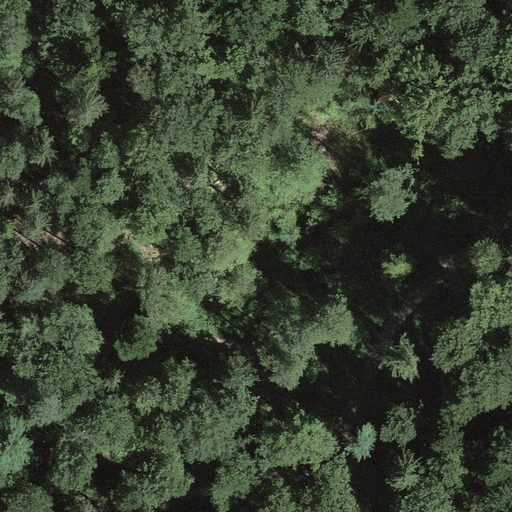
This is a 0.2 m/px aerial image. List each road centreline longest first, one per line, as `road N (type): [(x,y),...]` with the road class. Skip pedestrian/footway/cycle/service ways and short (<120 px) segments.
road 1 (track): [(511,216),(403,310),(328,461)]
road 2 (track): [(102,511),(328,461),(366,481),(386,511)]
